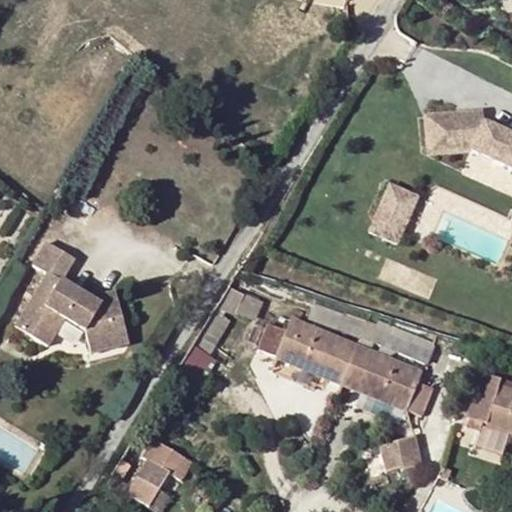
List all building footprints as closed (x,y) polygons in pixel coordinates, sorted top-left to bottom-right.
[(511,194),(511,132),(480,120),(479,108),(421,112),(424,152),(431,155),(465,152),(467,177),(511,194)] [(389,181),(367,231),(398,245),(420,195),(389,181)] [(98,305),(84,296),(61,282),(73,261),(44,244),(31,266),(46,275),(14,329),(45,348),(63,319),(83,330),(89,354),(127,344),(115,301),(98,305)] [(88,289),(84,296),(98,305),(115,301),(113,291),(99,295),(88,289)] [(244,294),(235,313),(248,320),(258,300),(244,294)] [(213,312),(177,369),(191,377),(227,321),(213,312)] [(337,331),(359,340),(366,322),(345,313),(337,331)] [(268,325),(258,350),(318,375),(321,370),(362,387),(360,393),(421,417),(433,389),(416,382),(420,373),(369,353),(374,343),(424,363),(432,343),(377,320),(375,326),(366,322),(359,340),(356,347),(290,319),(284,332),(268,325)] [(499,380),(481,373),(467,418),(486,424),(485,426),(511,434),(511,391),(497,386),(499,380)] [(401,470),(418,466),(412,438),(394,442),(400,468),(401,470)] [(151,440),(129,497),(152,506),(165,473),(185,481),(195,458),(151,440)] [(400,468),(394,442),(378,446),(384,472),(400,468)]
